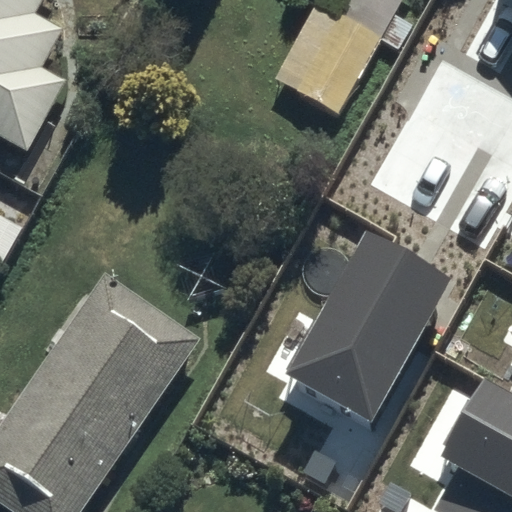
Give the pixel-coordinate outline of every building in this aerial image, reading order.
[(0,0),(0,168),(20,180),(67,94),(47,83),(66,48),(40,34),(58,0),(0,0)] [(326,13),(279,94),(354,138),(401,56),(326,13)] [(452,278),(366,229),(284,372),(369,421),(452,278)] [(110,267),(0,428),(0,500),(17,511),(84,511),(207,333),(110,267)] [(511,511),(511,395),(485,381),(442,457),(458,466),(435,508),(442,511),(511,511)]
